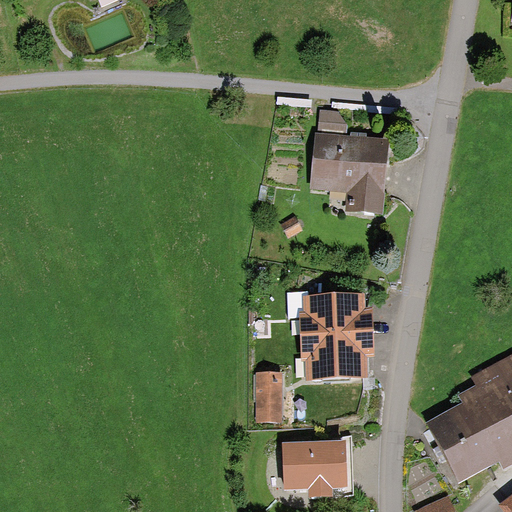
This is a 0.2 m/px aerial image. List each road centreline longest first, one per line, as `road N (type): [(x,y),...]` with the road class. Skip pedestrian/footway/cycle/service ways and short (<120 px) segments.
road 1 (residential): [(466,0),(396,405),(392,511)]
road 2 (track): [(449,103),(136,76),(0,80)]
